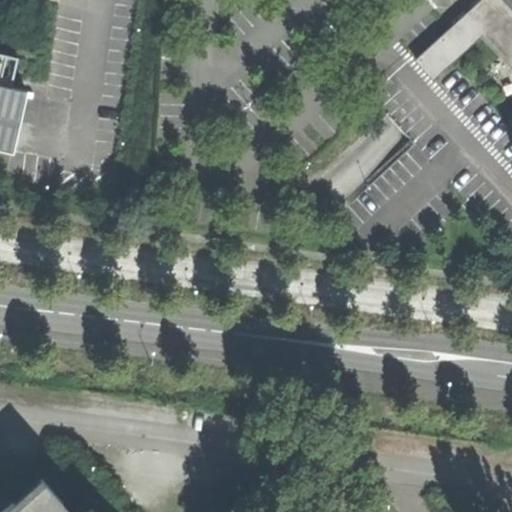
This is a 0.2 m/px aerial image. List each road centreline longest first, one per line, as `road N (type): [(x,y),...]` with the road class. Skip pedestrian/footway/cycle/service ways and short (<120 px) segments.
road 1 (residential): [(511,315),(0,243)]
road 2 (tertiary): [(511,374),(0,305)]
